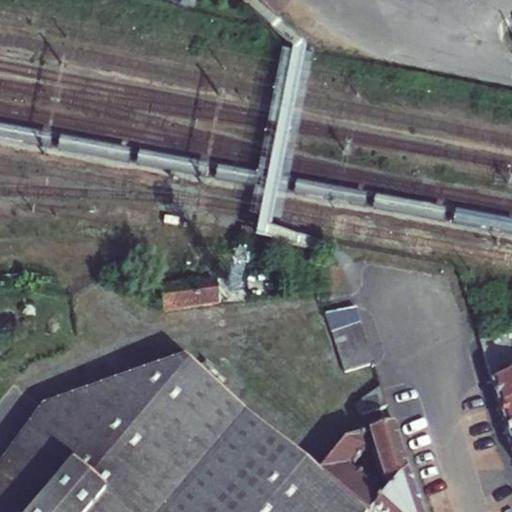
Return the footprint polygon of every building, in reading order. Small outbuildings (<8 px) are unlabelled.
[(215,280),(158,288),(161,311),(218,303),(215,280)] [(355,308),(326,312),(332,331),(359,323),(355,308)] [(359,323),(332,331),(336,344),(363,337),(359,323)] [(482,341),(492,383),(501,409),(511,405),(511,369),(510,362),(511,360),(511,351),(507,334),(482,341)] [(363,337),(336,344),(341,358),(368,350),(363,337)] [(368,350),(341,358),(345,372),(371,364),(368,350)] [(370,511),(334,482),(198,366),(53,417),(0,488),(0,511),(370,511)] [(384,407),(378,387),(354,408),(359,417),(384,407)] [(511,405),(501,409),(506,427),(511,425),(511,405)] [(334,482),(370,511),(390,511),(419,477),(406,432),(360,448),(334,482)] [(431,511),(419,477),(390,511),(431,511)]
